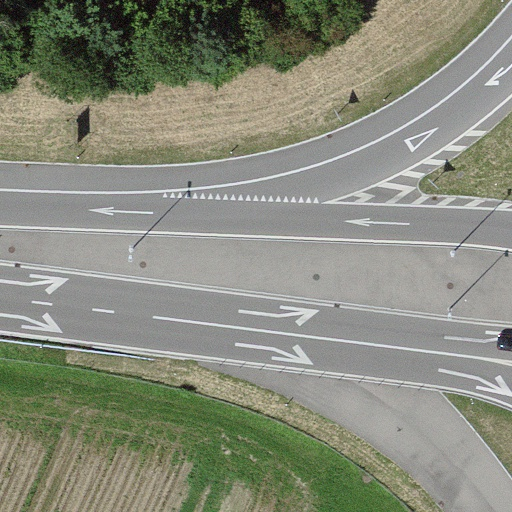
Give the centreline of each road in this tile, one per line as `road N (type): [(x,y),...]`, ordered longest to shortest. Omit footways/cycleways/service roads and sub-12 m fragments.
road 1 (motorway): [(511,60),(462,106),(388,154),(209,215)]
road 2 (motorway): [(511,231),(209,215)]
road 3 (motorway): [(0,299),(292,337)]
road 4 (motorway): [(292,337),(511,386)]
road 5 (motorway): [(292,337),(410,336),(511,347)]
road 6 (motorway): [(209,215),(0,206)]
